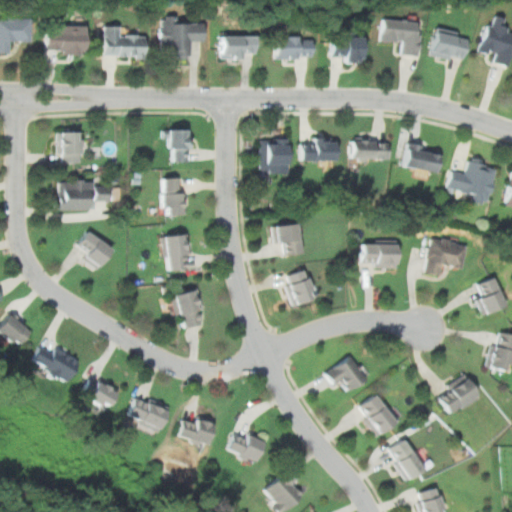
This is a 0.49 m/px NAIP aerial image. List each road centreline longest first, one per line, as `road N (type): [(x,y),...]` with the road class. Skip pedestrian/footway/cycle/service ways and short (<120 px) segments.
road 1 (residential): [(16,99),(17,227),(25,255),(42,281),(171,363),(206,372),(238,368),(321,329),(367,320),(437,331)]
road 2 (residential): [(0,98),(352,99),(425,106),(511,130)]
road 3 (residential): [(226,101),(230,220),(251,323),(286,397),(373,511)]
